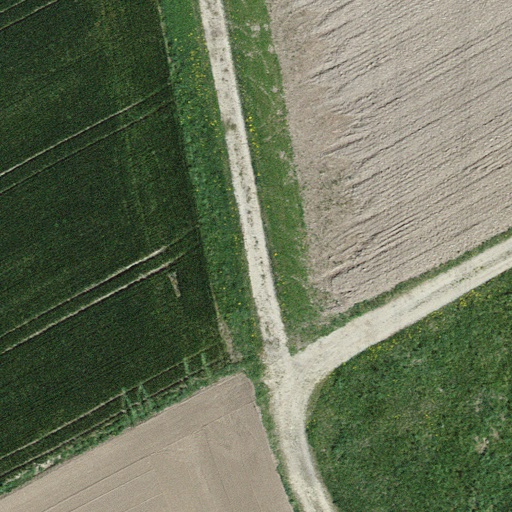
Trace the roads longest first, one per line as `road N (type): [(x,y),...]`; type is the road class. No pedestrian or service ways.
road 1 (track): [(212,0),(280,380),(302,475),(320,511)]
road 2 (track): [(511,253),(280,380)]
